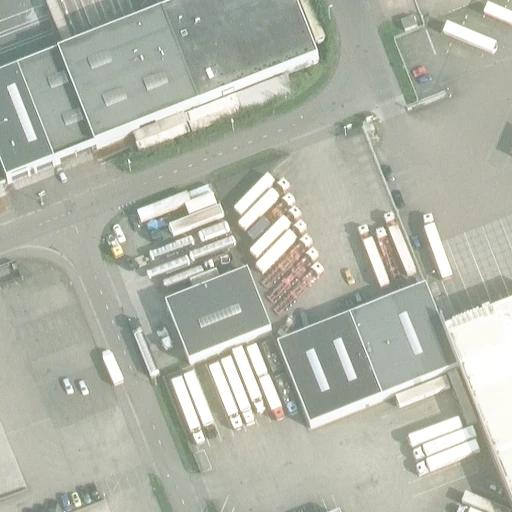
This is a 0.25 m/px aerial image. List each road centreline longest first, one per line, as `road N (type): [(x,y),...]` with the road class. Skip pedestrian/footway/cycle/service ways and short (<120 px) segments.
road 1 (unclassified): [(64,214),(377,88),(342,0)]
road 2 (unknown): [(511,200),(466,209),(442,199),(377,88),(444,95),(511,66)]
road 3 (unclassified): [(189,511),(64,214)]
road 4 (unknown): [(109,436),(60,448),(41,442),(25,431),(4,381)]
road 5 (unknown): [(151,421),(109,436),(134,511)]
road 6 (unknown): [(4,381),(115,335)]
